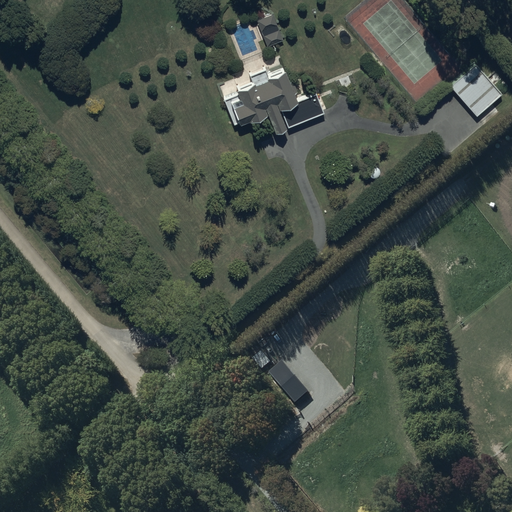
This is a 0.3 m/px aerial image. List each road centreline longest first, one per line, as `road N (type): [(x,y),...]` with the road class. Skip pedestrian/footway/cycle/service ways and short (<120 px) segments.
road 1 (residential): [(0,215),(98,335),(130,345)]
road 2 (residential): [(130,345),(137,376),(168,377),(178,347),(151,330)]
